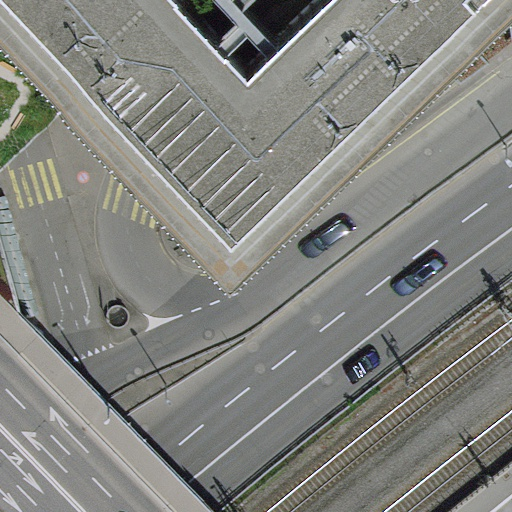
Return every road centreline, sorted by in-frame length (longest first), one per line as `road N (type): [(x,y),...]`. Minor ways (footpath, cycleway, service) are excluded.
road 1 (primary): [(511,207),(127,511)]
road 2 (primary): [(0,425),(84,511)]
